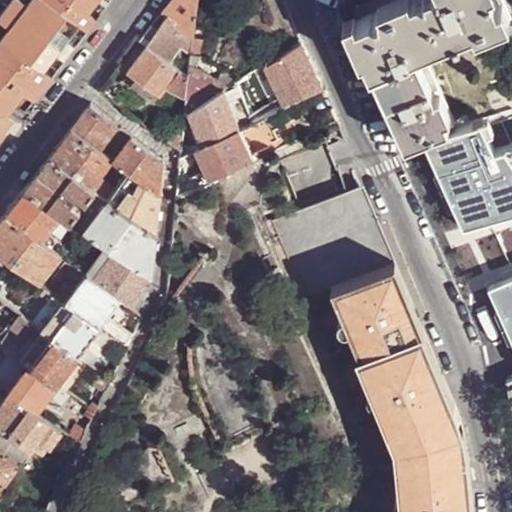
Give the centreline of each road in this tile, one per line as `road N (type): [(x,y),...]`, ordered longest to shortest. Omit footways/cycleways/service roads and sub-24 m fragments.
road 1 (residential): [(497,511),(485,421),(391,186),(367,163),(300,0)]
road 2 (residential): [(0,187),(144,0)]
